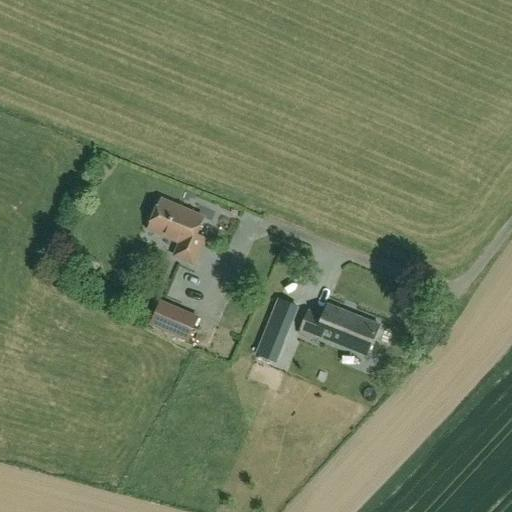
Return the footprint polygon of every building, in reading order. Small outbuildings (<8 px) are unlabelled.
[(204,215),(162,197),(151,222),(165,228),(163,233),(181,241),(175,253),(195,262),(206,236),(197,232),(204,215)] [(279,299),(273,316),(291,323),(298,306),(279,299)] [(200,319),(162,302),(152,323),(191,339),(200,319)] [(380,325),(328,304),(323,317),(309,311),(300,333),(315,339),(316,335),(367,355),(380,325)] [(257,354),(275,362),(282,345),(264,338),(257,354)]
